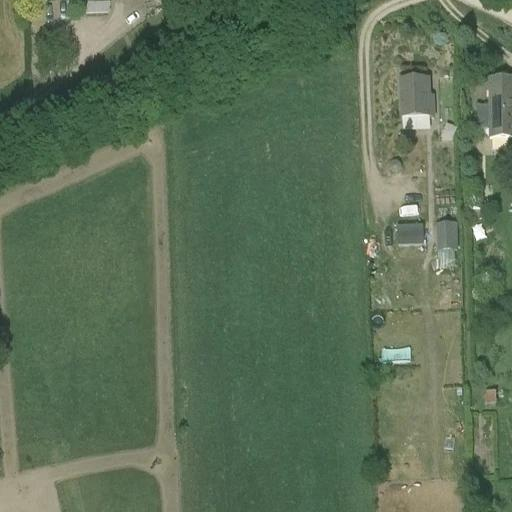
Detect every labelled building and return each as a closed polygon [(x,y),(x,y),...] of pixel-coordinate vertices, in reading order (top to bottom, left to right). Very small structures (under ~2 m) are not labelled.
[(107,0),(83,0),(84,14),(107,14),(107,0)] [(511,140),(511,80),(489,81),(490,109),(477,109),(478,133),(490,133),(490,141),(511,140)] [(400,83),(402,120),(434,119),(433,106),(430,106),(428,82),(400,83)] [(469,223),(483,222),(483,213),(484,213),(482,188),(466,189),(468,214),(469,223)] [(459,253),(458,226),(435,227),(436,254),(459,253)] [(398,230),(399,249),(424,248),(424,229),(398,230)] [(487,394),(487,407),(497,407),(496,394),(487,394)]
